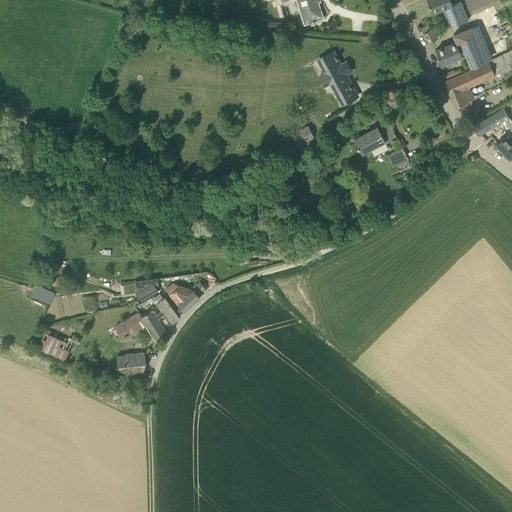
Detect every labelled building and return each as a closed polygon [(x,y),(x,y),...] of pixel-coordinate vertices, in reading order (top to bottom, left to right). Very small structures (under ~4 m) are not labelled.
[(279,0),(280,3),(290,0),(295,0),(303,24),(323,18),(318,2),(316,2),(314,0),(279,0)] [(450,0),(432,0),(429,2),(432,11),(445,6),(450,18),(448,18),(450,26),(468,19),(466,15),(462,6),(460,0),(452,4),(450,0)] [(476,0),(467,4),(470,13),(500,1),(499,0),(476,0)] [(277,22),(261,20),(260,27),(276,28),(277,22)] [(429,24),(421,29),(430,43),(438,38),(429,24)] [(455,43),(435,50),(441,64),(464,54),(470,68),(492,57),(478,24),(471,27),(453,34),(452,35),(455,43)] [(511,80),(511,49),(444,81),(449,92),(455,106),(474,97),(470,87),(495,75),(502,71),(508,82),(511,80)] [(340,64),(333,52),(317,61),(323,72),(317,75),(324,87),(329,84),(340,104),(357,96),(345,74),(351,71),(346,61),(340,64)] [(453,70),(443,74),(445,79),(457,74),(456,70),(453,71),(453,70)] [(508,116),(511,113),(511,106),(509,101),(501,106),(503,109),(473,127),(477,135),(508,116)] [(397,138),(390,125),(380,131),(377,125),(353,138),(362,154),(385,142),(385,143),(391,140),(392,141),(395,139),(397,138)] [(297,149),(314,140),(307,127),(290,135),(297,149)] [(511,136),(506,139),(504,137),(503,132),(489,137),(496,144),(509,158),(511,155),(511,136)] [(393,166),(408,158),(402,147),(387,155),(393,166)] [(122,295),(135,293),(140,302),(158,291),(155,286),(158,285),(158,281),(157,278),(120,282),(122,295)] [(192,288),(169,280),(163,286),(178,305),(179,305),(184,311),(200,296),(207,290),(199,281),(192,288)] [(36,284),(31,296),(49,304),(54,292),(36,284)] [(163,298),(159,293),(154,296),(154,295),(147,299),(151,306),(156,303),(161,310),(163,309),(172,322),(179,317),(165,296),(163,298)] [(167,332),(152,308),(141,316),(137,311),(119,322),(113,326),(120,336),(125,333),(144,321),(156,340),(167,332)] [(43,337),(38,349),(65,361),(71,348),(61,344),(64,338),(49,332),(47,338),(43,337)] [(148,366),(147,361),(142,361),(141,353),(125,355),(117,356),(118,369),(143,367),(148,366)]
